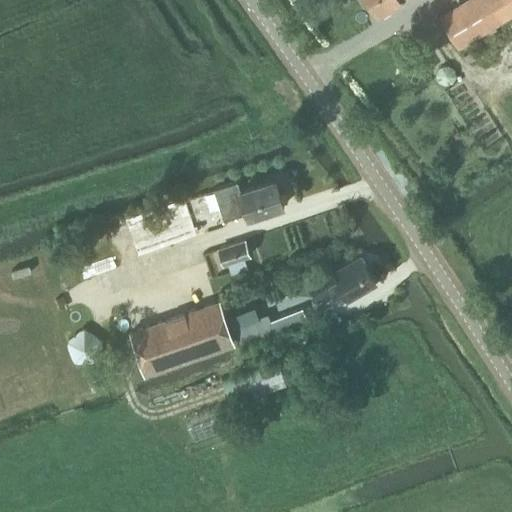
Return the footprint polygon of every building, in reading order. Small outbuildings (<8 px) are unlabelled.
[(368,0),(379,18),(403,3),(401,0),(368,0)] [(511,0),(468,0),(440,17),(459,47),(511,14),(511,0)] [(470,49),(462,54),(466,61),(474,56),(470,49)] [(237,181),(213,188),(224,220),(247,212),(247,217),(283,205),(274,178),(240,190),(237,181)] [(126,221),(138,257),(197,237),(184,201),(126,221)] [(236,237),(212,245),(217,260),(241,251),(236,237)] [(329,270),(308,284),(317,300),(331,291),(335,297),(340,294),(346,303),(355,298),(358,302),(378,290),(363,267),(351,274),(348,268),(333,277),(329,270)] [(220,299),(129,331),(145,375),(235,343),(220,299)] [(302,306),(267,320),(274,338),(309,325),(302,306)] [(264,313),(246,320),(253,337),(270,330),(264,313)] [(278,358),(217,379),(226,406),(288,386),(278,358)]
